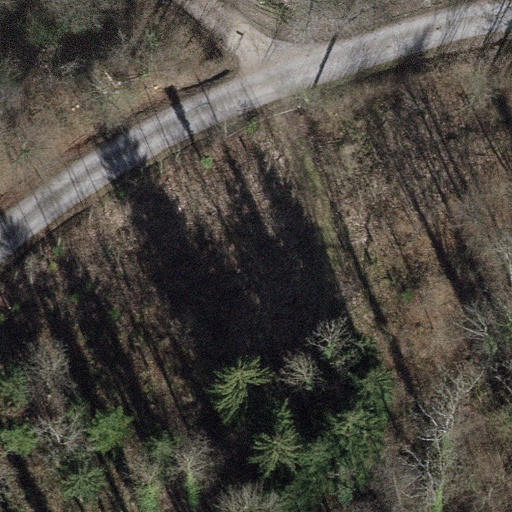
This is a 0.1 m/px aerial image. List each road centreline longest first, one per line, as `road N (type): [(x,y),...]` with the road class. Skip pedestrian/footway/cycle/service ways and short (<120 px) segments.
road 1 (track): [(511,15),(362,51),(195,115),(74,182),(0,243)]
road 2 (track): [(270,85),(319,215),(323,271),(315,325),(283,391),(137,511)]
road 3 (track): [(288,78),(193,0)]
